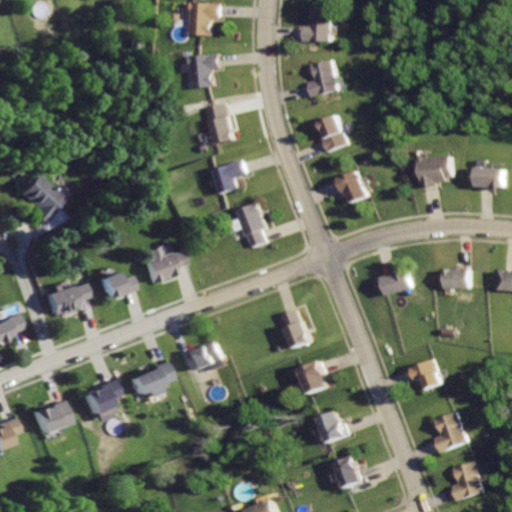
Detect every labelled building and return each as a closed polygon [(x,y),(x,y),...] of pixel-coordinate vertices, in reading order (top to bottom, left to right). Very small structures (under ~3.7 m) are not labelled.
[(192,3),(190,34),(213,36),(214,22),(222,22),(223,5),(192,3)] [(304,23),(304,45),(337,44),(336,12),(319,12),(320,22),(304,23)] [(188,56),(191,91),(219,89),(217,71),(224,70),(222,53),(188,56)] [(309,83),(313,98),(345,90),(338,61),(319,66),(322,80),(309,83)] [(206,108),(216,147),(238,141),(228,103),(206,108)] [(323,134),(332,156),(359,145),(347,112),(326,120),(331,131),(323,134)] [(424,159),(425,188),(445,187),(445,180),(459,179),(458,157),(424,159)] [(215,170),(225,196),(243,189),(240,182),(252,178),(245,159),(215,170)] [(482,166),(482,189),(510,190),(511,167),(482,166)] [(343,178),(353,204),(376,196),(366,169),(343,178)] [(32,174),(16,196),(29,206),(24,212),(33,219),(42,226),(63,198),(32,174)] [(239,210),(254,249),(271,242),(267,232),(272,230),(261,202),(239,210)] [(142,259),(150,283),(176,275),(173,268),(188,263),(182,246),(160,253),(157,246),(147,250),(149,257),(142,259)] [(380,277),(386,300),(418,291),(412,268),(380,277)] [(446,268),(445,290),(473,291),(474,269),(446,268)] [(97,278),(106,303),(135,291),(130,277),(122,280),(118,269),(97,278)] [(511,269),(503,269),(503,292),(511,292),(511,269)] [(44,291),(55,318),(76,309),(73,304),(88,298),(79,277),(44,291)] [(300,308),(281,315),(293,347),(312,339),(300,308)] [(0,317),(0,341),(10,338),(8,332),(23,326),(17,311),(0,317)] [(188,349),(199,371),(224,359),(214,337),(188,349)] [(132,377),(138,395),(174,382),(166,358),(151,363),(153,369),(132,377)] [(409,369),(414,384),(422,381),(426,392),(446,384),(437,359),(409,369)] [(322,361),(299,369),(308,396),(331,387),(322,361)] [(84,390),(97,422),(116,415),(111,404),(124,399),(115,378),(84,390)] [(34,410),(42,434),(74,424),(66,399),(34,410)] [(319,419),(330,443),(350,435),(339,410),(319,419)] [(433,440),(439,456),(473,443),(461,411),(437,421),(442,436),(433,440)] [(0,417),(0,449),(13,445),(10,437),(23,432),(16,412),(0,417)] [(337,464),(345,490),(365,483),(357,457),(337,464)] [(452,485),(459,504),(490,492),(478,460),(456,468),(462,482),(452,485)] [(247,510),(247,511),(281,511),(274,498),(247,510)]
